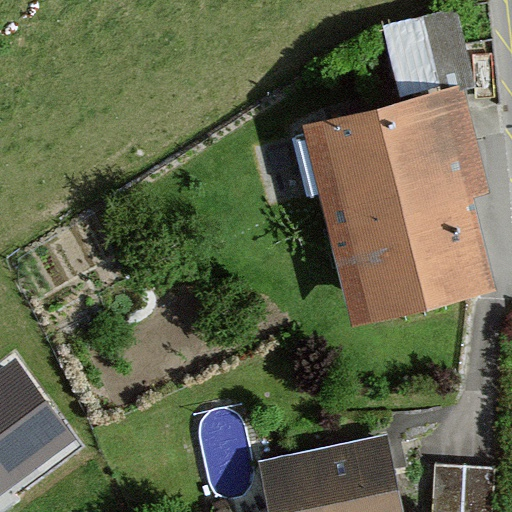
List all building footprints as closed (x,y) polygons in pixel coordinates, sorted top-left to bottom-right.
[(446,18),(372,37),(392,114),(461,96),(466,94),(446,18)] [(305,136),(332,241),(473,204),(488,200),(461,96),(392,114),(305,136)] [(473,204),(332,241),(356,334),(497,297),(473,204)] [(0,488),(67,440),(15,367),(0,377),(0,488)] [(397,511),(384,446),(267,469),(275,511),(397,511)] [(491,511),(494,469),(435,465),(432,511),(491,511)]
